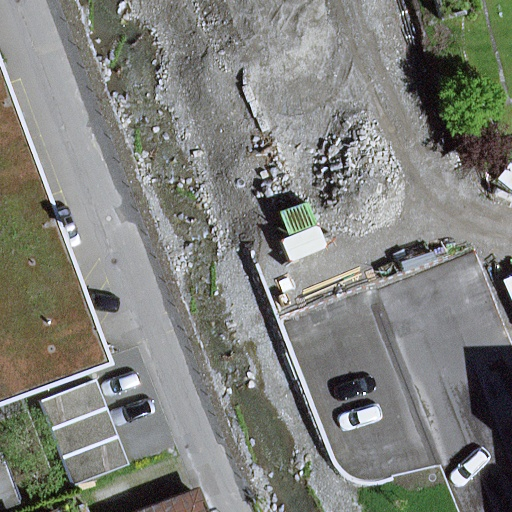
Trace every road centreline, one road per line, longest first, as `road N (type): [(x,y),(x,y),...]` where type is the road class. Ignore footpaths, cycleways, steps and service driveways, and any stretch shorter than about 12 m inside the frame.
road 1 (residential): [(237,511),(24,0)]
road 2 (residential): [(484,511),(320,0)]
